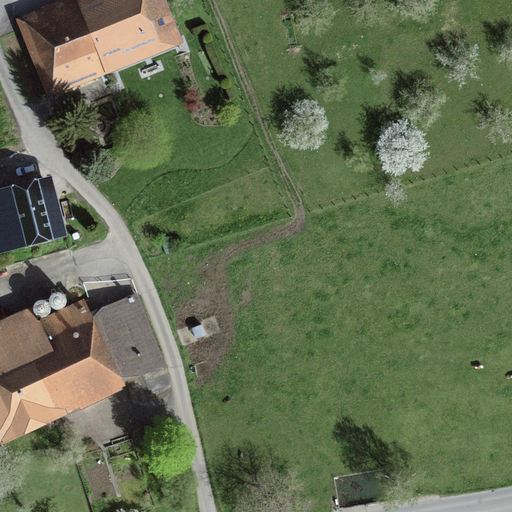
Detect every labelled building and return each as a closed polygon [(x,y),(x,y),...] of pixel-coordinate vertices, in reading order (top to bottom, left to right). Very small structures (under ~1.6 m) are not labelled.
[(78,0),(13,24),(43,104),(170,57),(148,0),(78,0)] [(205,2),(185,11),(192,25),(212,15),(205,2)] [(0,186),(0,251),(63,235),(46,174),(0,186)] [(135,296),(114,304),(141,372),(162,363),(135,296)] [(0,356),(0,436),(120,383),(82,299),(33,320),(41,338),(0,356)]
